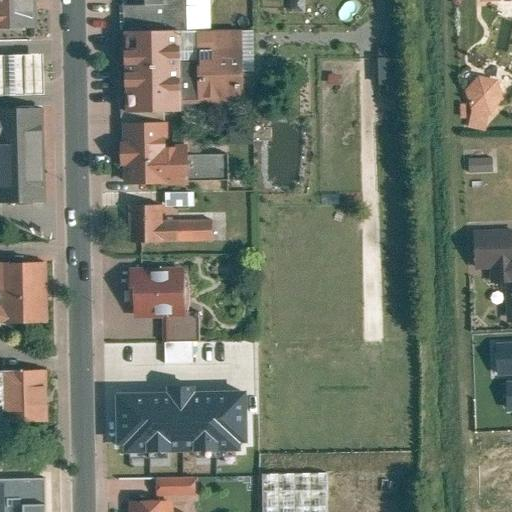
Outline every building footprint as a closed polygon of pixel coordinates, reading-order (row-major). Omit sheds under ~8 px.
[(0,0),(0,31),(37,31),(36,0),(0,0)] [(125,0),(125,9),(167,8),(167,0),(125,0)] [(212,27),(212,0),(190,0),(191,27),(212,27)] [(511,0),(477,0),(478,12),(511,11),(511,0)] [(180,36),(182,107),(245,106),(243,35),(180,36)] [(128,38),(130,120),(182,119),(180,36),(128,38)] [(43,41),(0,43),(0,100),(45,99),(43,41)] [(486,134),(490,116),(504,103),(499,84),(480,79),(466,93),(471,112),(472,112),(468,130),(486,134)] [(0,206),(45,206),(44,111),(0,111),(0,206)] [(190,127),(173,128),(174,151),(190,150),(190,127)] [(124,129),(125,188),(190,187),(190,151),(169,152),(169,128),(124,129)] [(254,136),(230,137),(231,147),(254,146),(254,136)] [(492,156),(469,156),(469,168),(492,167),(492,156)] [(191,194),(229,194),(228,158),(191,159),(191,194)] [(131,247),(215,245),(214,220),(163,221),(163,209),(130,210),(131,247)] [(477,273),(492,272),(492,291),(507,290),(508,330),(511,329),(511,236),(475,238),(477,273)] [(0,328),(1,327),(49,326),(47,265),(0,266),(0,328)] [(134,272),(135,322),(187,321),(186,271),(134,272)] [(0,411),(6,411),(6,426),(49,426),(48,374),(0,375),(0,411)] [(122,482),(190,481),(190,459),(189,416),(169,416),(169,404),(120,405),(121,448),(167,447),(167,460),(121,460),(122,482)] [(208,416),(189,416),(190,459),(209,459),(208,416)] [(328,511),(328,477),(263,478),(263,511),(328,511)] [(195,483),(158,485),(158,498),(196,496),(195,483)] [(249,483),(233,484),(233,496),(250,495),(249,483)]
